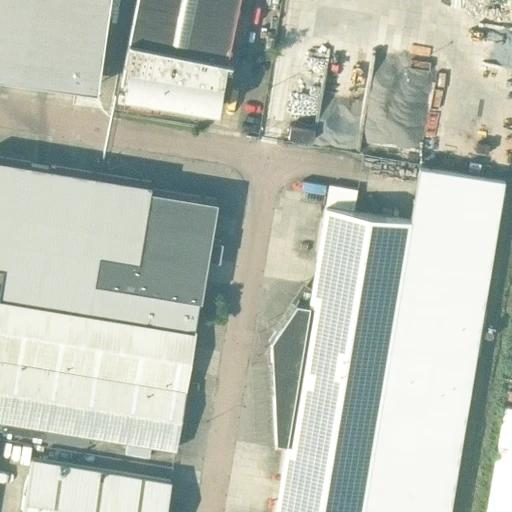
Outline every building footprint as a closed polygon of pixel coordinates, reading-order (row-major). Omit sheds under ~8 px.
[(85,18),(104,21),(107,0),(0,0),(0,75),(75,87),(85,18)] [(135,0),(128,38),(120,79),(126,81),(123,93),(217,108),(217,107),(216,107),(221,82),(222,82),(224,66),(231,67),(233,59),(227,58),(238,0),(135,0)] [(0,297),(195,330),(200,298),(94,281),(99,253),(138,260),(150,189),(151,182),(0,157),(0,266),(3,267),(0,281),(0,297)] [(285,443),(273,511),(449,511),(504,180),(419,166),(410,219),(353,210),(357,189),(328,184),(309,303),(295,301),(270,337),(275,441),(285,443)] [(200,298),(207,258),(219,260),(222,242),(210,240),(216,200),(150,189),(138,260),(99,253),(94,281),(200,298)] [(148,456),(150,444),(175,448),(195,330),(0,297),(0,419),(128,440),(126,453),(148,456)] [(511,511),(511,402),(500,401),(483,511),(511,511)] [(164,511),(170,480),(31,457),(22,511),(164,511)]
